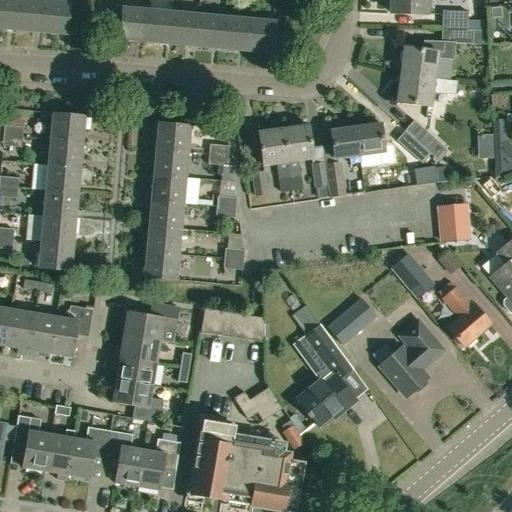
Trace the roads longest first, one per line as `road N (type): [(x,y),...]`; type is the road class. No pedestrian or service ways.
road 1 (residential): [(0,66),(293,93),(322,77),(339,43),(340,0)]
road 2 (residential): [(0,369),(94,386),(107,311)]
road 3 (unclassified): [(394,511),(511,409)]
